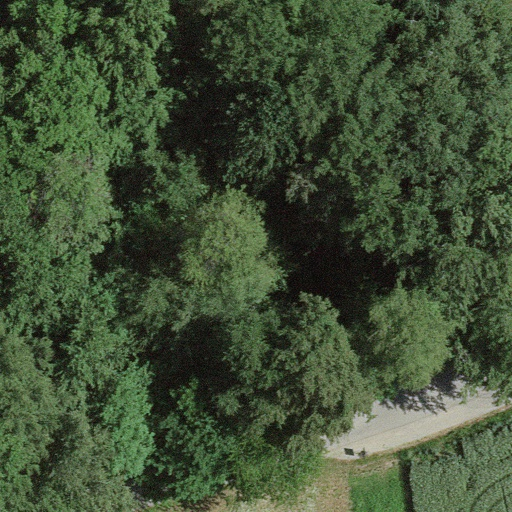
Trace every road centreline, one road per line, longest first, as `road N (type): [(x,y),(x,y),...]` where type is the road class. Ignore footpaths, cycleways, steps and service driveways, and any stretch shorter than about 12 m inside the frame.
road 1 (unclassified): [(346,0),(367,71),(430,404)]
road 2 (unclassified): [(72,511),(430,404)]
